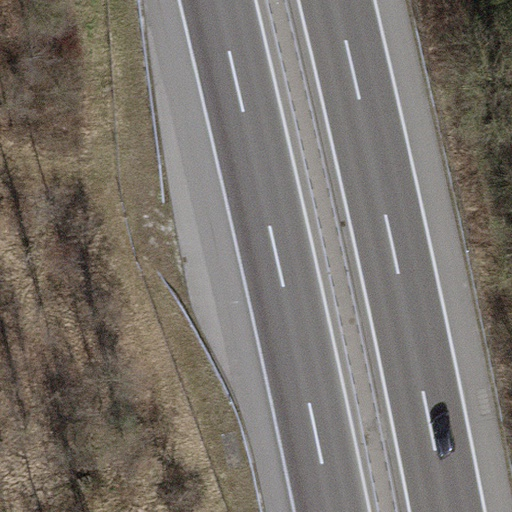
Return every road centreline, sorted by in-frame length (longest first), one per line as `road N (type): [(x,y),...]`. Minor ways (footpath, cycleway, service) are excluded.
road 1 (motorway): [(450,511),(335,0)]
road 2 (motorway): [(216,0),(330,511)]
